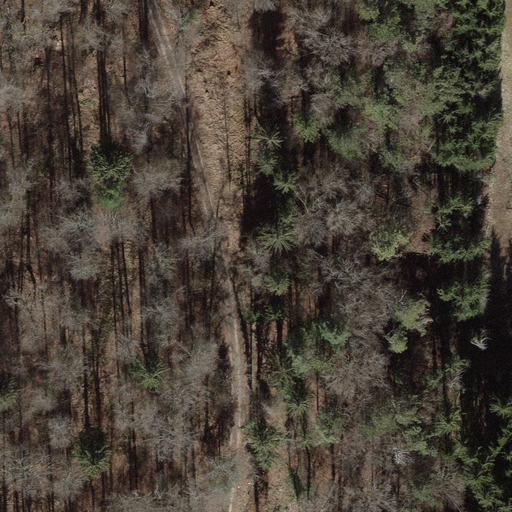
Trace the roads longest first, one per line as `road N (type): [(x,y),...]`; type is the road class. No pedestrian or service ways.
road 1 (track): [(155,0),(233,272),(237,437),(229,511)]
road 2 (track): [(192,0),(168,37),(60,327),(0,423)]
road 3 (track): [(235,336),(299,445),(300,511)]
